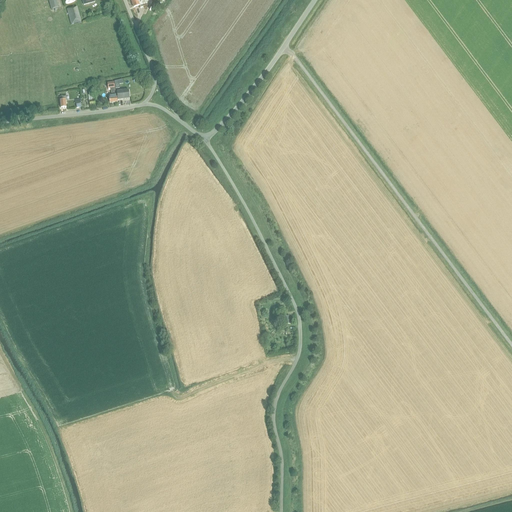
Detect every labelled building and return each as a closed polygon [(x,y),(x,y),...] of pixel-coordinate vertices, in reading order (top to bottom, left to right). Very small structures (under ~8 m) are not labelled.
[(56,0),(48,0),(51,10),(55,9),(58,8),(56,1),(56,0)] [(71,25),(81,23),(76,8),(67,10),(71,25)] [(118,81),(115,82),(116,89),(120,88),(119,85),(123,84),(122,80),(118,81)] [(114,83),(107,84),(108,90),(111,89),(112,97),(109,97),(110,104),(117,103),(116,96),(115,89),(115,88),(114,88),(114,83)] [(117,92),(118,101),(130,99),(129,91),(117,92)] [(283,325),(290,324),(288,316),(276,318),(276,320),(281,319),(281,320),(283,320),(283,325)]
